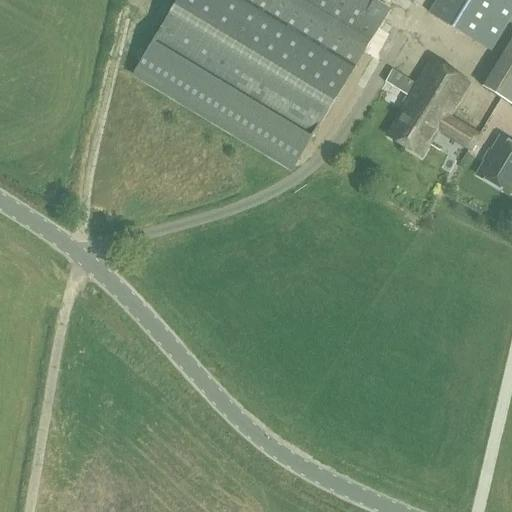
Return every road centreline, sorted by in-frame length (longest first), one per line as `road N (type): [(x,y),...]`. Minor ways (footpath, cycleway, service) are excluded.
road 1 (tertiary): [(394,511),(328,484),(264,442),(80,248),(0,199)]
road 2 (track): [(29,511),(80,248)]
road 3 (track): [(80,248),(112,59),(133,0)]
